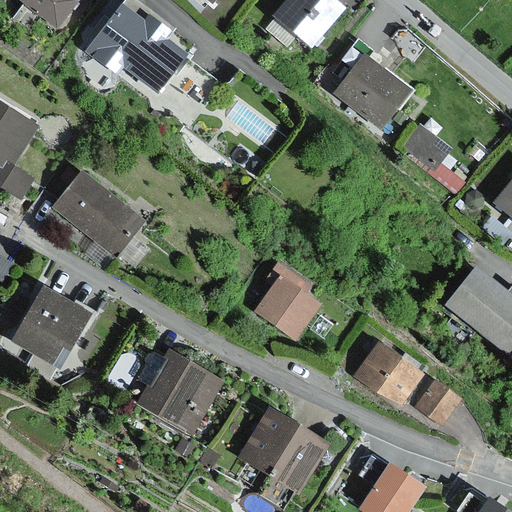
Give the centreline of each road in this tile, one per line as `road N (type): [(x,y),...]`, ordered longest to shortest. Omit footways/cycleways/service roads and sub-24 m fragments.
road 1 (residential): [(0,236),(296,395),(511,476)]
road 2 (residential): [(511,92),(402,0)]
road 3 (track): [(110,511),(0,430)]
